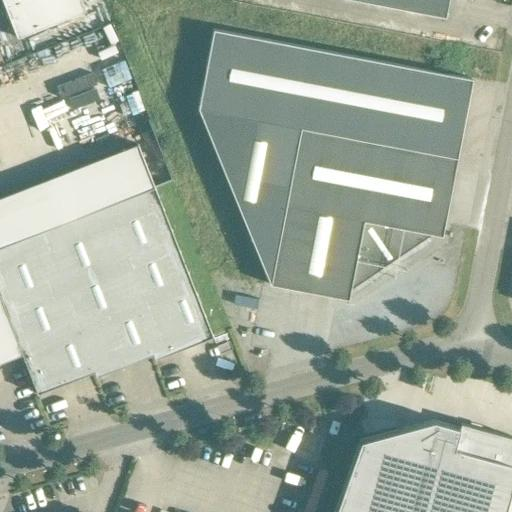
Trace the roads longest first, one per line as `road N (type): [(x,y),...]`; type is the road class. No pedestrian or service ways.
road 1 (unclassified): [(469,347),(440,346),(0,467)]
road 2 (unclassified): [(469,347),(511,122)]
